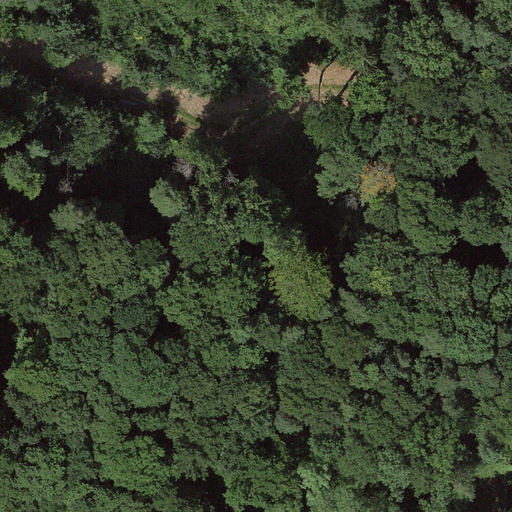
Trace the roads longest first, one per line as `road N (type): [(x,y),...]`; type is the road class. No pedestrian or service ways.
road 1 (track): [(0,43),(92,84),(237,127),(318,81),(511,115)]
road 2 (track): [(143,511),(153,509),(163,486),(175,388),(236,189),(237,127)]
